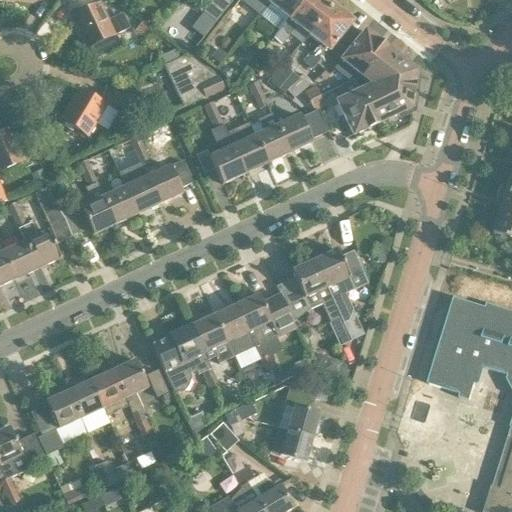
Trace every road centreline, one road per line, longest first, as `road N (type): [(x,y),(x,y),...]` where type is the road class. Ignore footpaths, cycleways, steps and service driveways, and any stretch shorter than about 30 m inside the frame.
road 1 (residential): [(0,347),(371,175),(438,182)]
road 2 (residential): [(339,511),(438,182)]
road 3 (residential): [(480,67),(435,48),(376,0)]
road 4 (residential): [(438,182),(480,67)]
